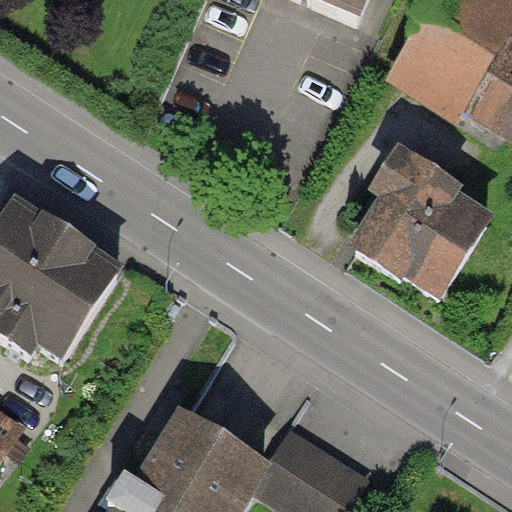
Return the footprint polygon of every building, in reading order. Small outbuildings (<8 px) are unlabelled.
[(294,0),(360,28),(372,0),(294,0)] [(511,25),(475,0),(442,0),(392,75),(511,156),(511,25)] [(443,305),(487,236),(396,178),(352,247),(443,305)] [(108,291),(3,217),(0,221),(0,339),(49,375),(108,291)] [(0,476),(24,437),(0,422),(0,476)] [(167,429),(116,511),(250,511),(265,488),(167,429)] [(358,511),(372,489),(301,446),(267,502),(283,511),(358,511)]
